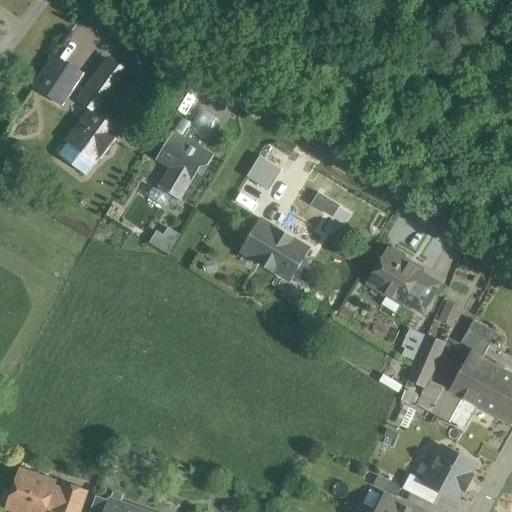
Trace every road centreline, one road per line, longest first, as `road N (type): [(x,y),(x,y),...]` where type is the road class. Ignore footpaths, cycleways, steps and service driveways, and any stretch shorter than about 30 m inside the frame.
road 1 (residential): [(90,0),(228,94),(511,258)]
road 2 (track): [(277,119),(341,0)]
